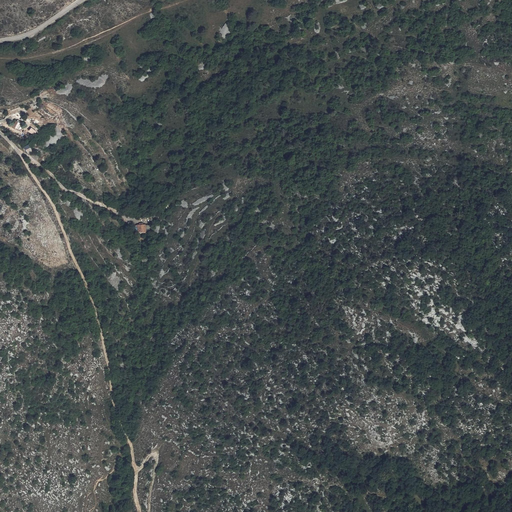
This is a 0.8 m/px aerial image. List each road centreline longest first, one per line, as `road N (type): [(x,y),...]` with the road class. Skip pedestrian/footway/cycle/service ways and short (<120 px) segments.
road 1 (track): [(149,511),(157,453),(137,471),(86,281),(52,203),(0,131)]
road 2 (track): [(117,162),(111,138),(66,105),(40,97),(0,110)]
road 3 (track): [(20,153),(62,189),(132,217)]
